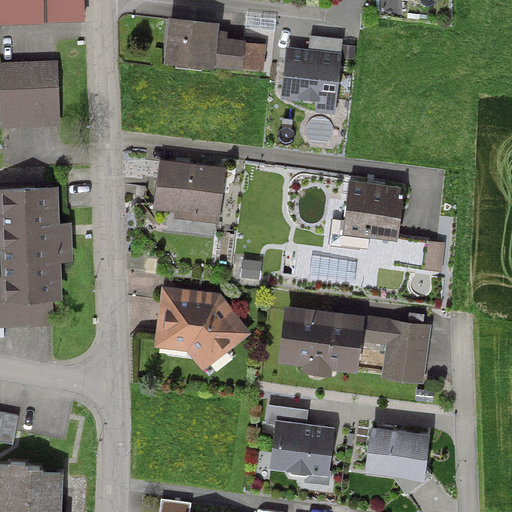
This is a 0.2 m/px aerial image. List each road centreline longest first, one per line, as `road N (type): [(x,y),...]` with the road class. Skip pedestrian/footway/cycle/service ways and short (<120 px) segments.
road 1 (residential): [(111,384),(98,0)]
road 2 (residential): [(332,511),(114,483)]
road 3 (residential): [(458,322),(468,511)]
